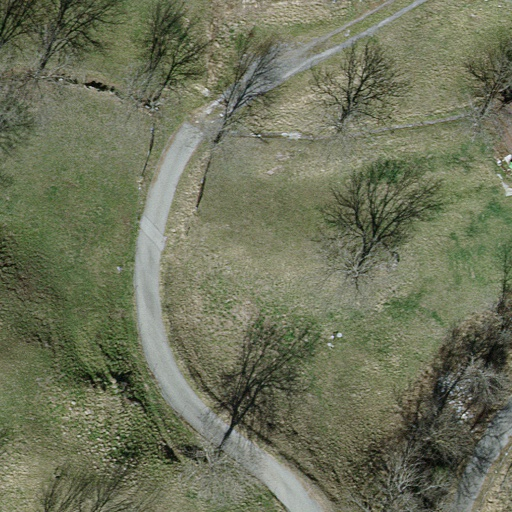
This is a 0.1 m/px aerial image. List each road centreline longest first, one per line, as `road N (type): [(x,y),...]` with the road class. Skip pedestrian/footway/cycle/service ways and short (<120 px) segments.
road 1 (track): [(416,0),(212,107),(161,152),(163,205),(139,300),(164,380),(286,511)]
road 2 (track): [(447,511),(477,445),(511,414)]
